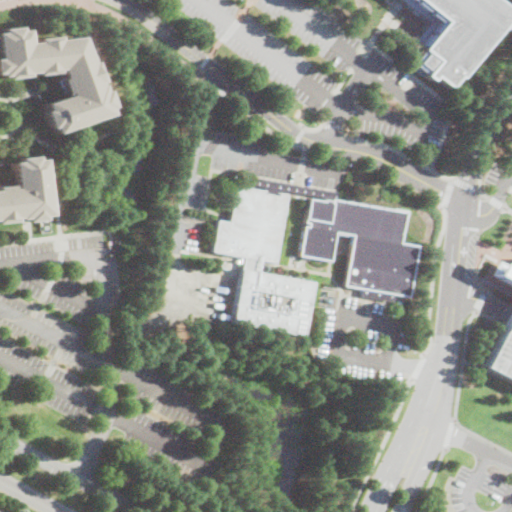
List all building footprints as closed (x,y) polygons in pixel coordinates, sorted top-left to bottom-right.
[(487,0),(504,13),(455,78),(453,76),(444,87),(430,76),(427,80),(422,76),(425,71),(414,63),(422,52),(419,49),(440,21),(412,0),(487,0)] [(0,29),(14,28),(14,31),(21,31),(23,44),(33,43),(33,40),(51,37),(52,40),(74,37),(82,59),(82,64),(86,63),(92,80),(89,82),(91,86),(93,86),(95,92),(98,91),(100,96),(104,106),(100,107),(102,114),(51,132),(49,126),(45,127),(40,112),(44,111),(41,104),(65,96),(61,83),(55,68),(50,68),(50,72),(32,74),(32,71),(21,72),(21,75),(3,78),(3,74),(0,74),(0,29)] [(0,190),(11,189),(8,163),(15,163),(15,159),(30,157),(30,161),(37,160),(44,215),(37,215),(37,219),(22,221),(22,218),(15,218),(15,216),(10,217),(10,221),(0,221),(0,190)] [(262,190),(262,187),(277,190),(277,193),(286,195),(273,263),(259,260),(257,272),(312,282),(302,336),(229,323),(241,257),(210,251),(216,220),(227,222),(234,185),(262,190)] [(330,199),(403,212),(397,242),(413,245),(404,297),(392,294),(390,302),(359,296),(360,289),(342,286),(351,235),(333,232),(328,261),(297,255),(307,199),(330,203),(330,199)] [(511,266),(499,260),(495,257),(488,270),(493,273),(511,282),(511,302),(507,312),(481,364),(511,379),(511,266)]
